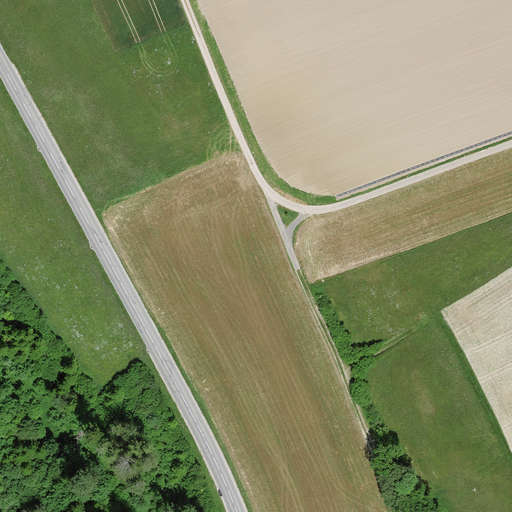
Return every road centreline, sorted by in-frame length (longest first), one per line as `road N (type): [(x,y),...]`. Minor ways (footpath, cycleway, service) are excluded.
road 1 (track): [(406,511),(185,0)]
road 2 (secondary): [(237,511),(0,60)]
road 3 (track): [(285,238),(310,210),(511,142)]
